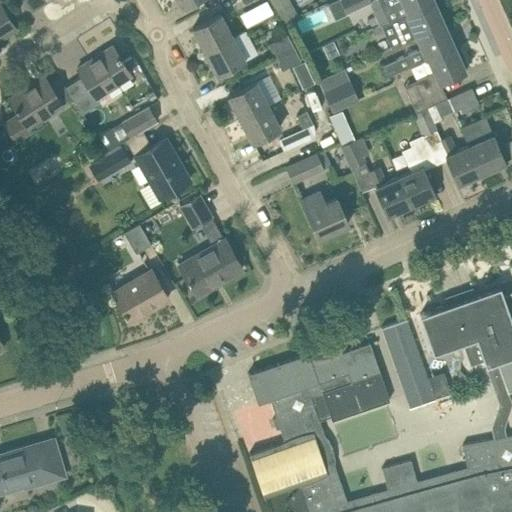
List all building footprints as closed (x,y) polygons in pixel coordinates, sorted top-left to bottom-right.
[(26,0),(32,9),(46,0),(26,0)] [(332,0),(327,3),(334,19),(370,2),(370,0),(332,0)] [(378,0),(383,9),(375,13),(381,26),(406,14),(434,1),(433,0),(378,0)] [(387,39),(391,47),(416,36),(444,23),(434,1),(406,14),(412,28),(387,39)] [(0,37),(15,27),(4,10),(0,3),(0,37)] [(192,27),(204,51),(231,36),(219,13),(192,27)] [(396,58),(401,69),(426,58),(454,45),(444,23),(416,36),(420,47),(396,58)] [(268,43),(275,56),(294,46),(288,33),(268,43)] [(204,51),(217,74),(244,60),(231,36),(204,51)] [(77,67),(95,96),(130,73),(112,45),(77,67)] [(404,84),(416,110),(439,100),(433,85),(466,71),(454,45),(426,58),(426,59),(427,58),(433,71),(404,84)] [(275,56),(282,70),(301,60),(294,46),(275,56)] [(62,102),(54,91),(44,74),(9,97),(18,112),(4,121),(17,141),(33,130),(29,123),(62,102)] [(358,98),(349,78),(323,90),(332,110),(358,98)] [(228,95),(240,118),(268,104),(256,80),(228,95)] [(454,109),(460,106),(463,112),(479,104),(471,86),(448,96),(454,109)] [(422,134),(423,135),(438,128),(428,106),(440,101),(439,100),(416,110),(416,111),(413,112),(422,133),(422,134)] [(240,118),(252,142),(280,127),(268,104),(240,118)] [(461,124),(484,114),(479,104),(456,115),(461,124)] [(106,150),(118,143),(156,121),(147,105),(98,135),(100,138),(99,139),(106,150)] [(341,109),(328,115),(341,140),(353,134),(341,109)] [(315,132),(314,123),(306,110),(297,115),(303,127),(296,131),(302,141),(309,137),(315,132)] [(461,126),(469,144),(482,173),(506,162),(485,115),(461,126)] [(411,170),(398,175),(411,204),(435,193),(423,165),(434,160),(423,135),(422,134),(409,139),(411,145),(401,149),(411,170)] [(482,173),(469,144),(456,150),(449,134),(439,139),(446,153),(444,154),(457,183),(482,173)] [(362,135),(341,144),(351,167),(366,161),(363,154),(369,152),(362,135)] [(135,155),(159,197),(190,179),(178,159),(177,160),(173,153),(175,152),(166,137),(135,155)] [(90,164),(99,178),(128,160),(118,143),(106,150),(95,157),(97,160),(90,164)] [(286,166),(293,181),(331,164),(324,148),(286,166)] [(411,204),(398,175),(386,181),(379,166),(368,170),(375,186),(374,186),(387,215),(411,204)] [(324,202),(319,190),(301,198),(318,237),(348,223),(336,197),(324,202)] [(180,206),(192,226),(211,215),(199,194),(180,206)] [(151,244),(138,222),(122,231),(135,253),(151,244)] [(179,263),(196,292),(220,278),(221,280),(242,268),(224,237),(179,263)] [(168,297),(150,266),(112,288),(123,309),(122,310),(124,314),(126,313),(130,320),(148,309),(147,306),(154,302),(156,304),(168,297)] [(433,352),(464,341),(471,360),(484,356),(487,364),(497,393),(508,389),(508,390),(511,388),(511,289),(503,293),(500,285),(419,313),(433,352)] [(331,415),(332,418),(361,408),(341,351),(338,342),(308,353),(308,352),(248,372),(258,402),(270,398),(276,416),(272,417),(276,427),(280,426),(284,439),(281,441),(249,452),(263,495),(296,484),(299,483),(299,484),(286,500),(300,511),(350,511),(347,499),(334,463),(334,458),(334,455),(334,451),(333,448),(332,444),(329,439),(324,433),(319,419),(331,415)] [(369,391),(369,395),(370,400),(392,511),(511,511),(511,388),(508,390),(508,389),(497,393),(487,364),(444,379),(440,368),(377,381),(374,383),(372,384),(370,386),(369,389),(369,391)] [(65,474),(59,455),(54,436),(49,438),(50,441),(41,444),(40,440),(7,450),(8,455),(0,458),(0,456),(0,487),(28,479),(29,485),(65,474)]
